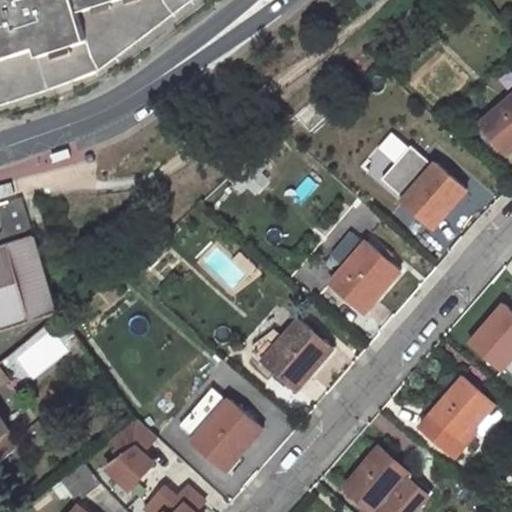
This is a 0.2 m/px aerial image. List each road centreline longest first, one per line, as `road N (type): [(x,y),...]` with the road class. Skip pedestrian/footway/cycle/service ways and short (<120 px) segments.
road 1 (residential): [(260,511),(511,221)]
road 2 (unclassified): [(0,147),(112,105),(263,0)]
